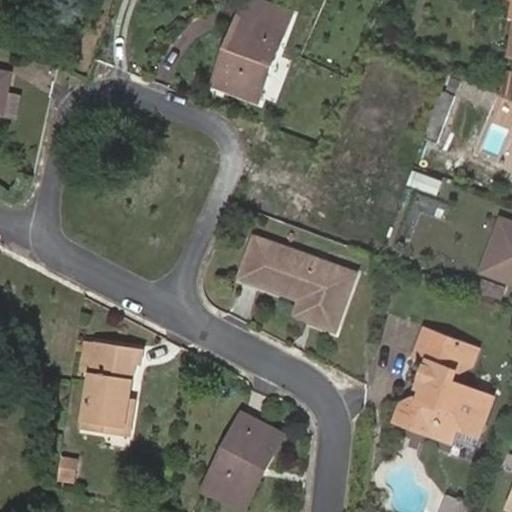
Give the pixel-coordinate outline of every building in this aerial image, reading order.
[(231,66),(223,63),(214,86),(258,102),(286,30),(242,13),(235,30),(244,33),(231,66)] [(235,30),(223,63),(231,66),(244,33),(235,30)] [(511,72),(505,71),(501,93),(511,95),(511,72)] [(7,96),(11,74),(0,72),(0,114),(3,115),(7,96)] [(438,142),(456,96),(441,90),(423,137),(438,142)] [(21,98),(7,96),(3,115),(17,118),(21,98)] [(441,175),(415,165),(411,177),(437,186),(441,175)] [(495,275),(511,227),(511,222),(500,218),(481,270),(495,275)] [(511,281),(511,227),(495,275),(511,281)] [(319,309),(314,322),(334,330),(356,274),(256,236),(240,279),(301,302),(319,309)] [(296,316),(314,322),(319,309),(301,302),(296,316)] [(459,371),(469,347),(425,329),(414,359),(428,365),(418,388),(425,391),(420,401),(414,398),(404,404),(396,422),(432,436),(435,428),(447,422),(457,426),(478,435),(493,398),(454,382),(459,371)] [(93,373),(98,343),(88,341),(84,371),(93,373)] [(143,349),(98,343),(93,373),(84,430),(102,432),(103,425),(132,429),(136,401),(130,401),(124,400),(128,376),(134,377),(136,365),(141,366),(143,349)] [(479,351),(469,347),(459,371),(473,365),(479,351)] [(130,401),(134,377),(128,376),(124,400),(130,401)] [(425,391),(418,388),(414,398),(420,401),(425,391)] [(254,465),(266,472),(284,436),(243,414),(204,490),(233,505),(254,465)] [(450,444),(457,426),(447,422),(435,428),(432,436),(450,444)] [(131,437),(132,429),(103,425),(102,432),(131,437)] [(75,460),(60,458),(57,481),(71,483),(75,460)] [(245,511),(266,472),(254,465),(233,505),(245,511)] [(462,511),(465,505),(446,498),(439,511),(462,511)]
